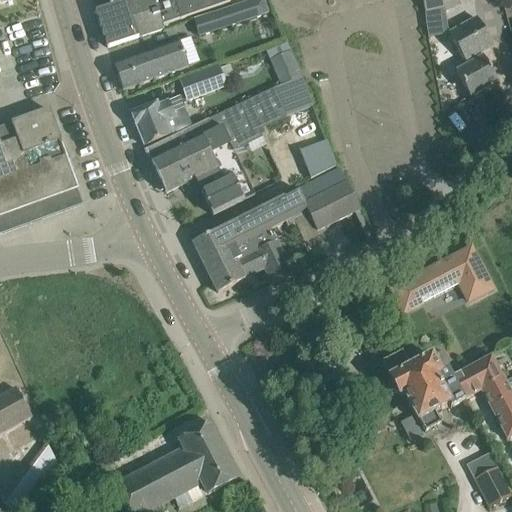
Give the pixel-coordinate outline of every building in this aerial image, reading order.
[(124,0),(125,2),(112,6),(109,7),(109,8),(95,12),(107,49),(163,30),(162,27),(180,21),(230,6),(228,0),(124,0)] [(261,0),(258,0),(195,21),(200,37),(267,16),(261,0)] [(458,0),(421,0),(425,14),(460,6),(458,0)] [(465,63),(481,54),(493,47),(477,19),(449,35),(465,63)] [(179,43),(113,66),(122,92),(188,68),(179,43)] [(497,82),(481,54),(465,63),(467,67),(456,73),(470,98),(497,82)] [(218,66),(178,80),(186,103),(227,88),(218,66)] [(280,89),(276,90),(287,118),(312,108),(301,79),(280,89)] [(185,132),(145,151),(166,194),(196,180),(200,188),(241,168),(234,152),(262,139),(258,131),(287,118),(275,91),(250,102),(222,115),(185,132)] [(175,119),(168,102),(158,106),(156,103),(130,114),(144,147),(176,134),(170,121),(175,119)] [(49,111),(11,125),(23,156),(59,143),(60,143),(49,111)] [(11,125),(0,128),(0,235),(82,206),(70,172),(74,171),(69,160),(65,161),(59,143),(23,156),(11,125)] [(303,152),(300,153),(311,180),(335,168),(335,166),(325,143),(303,152)] [(255,197),(241,168),(200,188),(213,217),(255,197)] [(316,233),(360,212),(339,170),(297,191),(307,214),(316,233)] [(270,231),(307,214),(297,191),(282,198),(281,196),(216,228),(218,231),(192,244),(218,294),(244,280),(264,270),(272,286),(293,275),(270,231)] [(471,249),(411,280),(423,304),(459,286),(468,303),(487,293),(492,290),(471,249)] [(0,437),(31,420),(16,391),(19,390),(0,348),(0,437)] [(403,396),(408,404),(425,395),(439,387),(441,390),(453,383),(471,373),(469,369),(451,379),(447,371),(441,374),(431,357),(411,368),(401,352),(382,363),(390,379),(389,380),(399,398),(403,396)] [(453,383),(463,402),(481,393),(504,381),(491,357),(469,369),(471,373),(453,383)] [(504,381),(481,393),(507,441),(511,438),(511,380),(505,384),(504,381)] [(425,395),(408,404),(417,422),(419,422),(425,433),(441,425),(434,413),(448,406),(450,409),(463,402),(453,383),(441,390),(439,387),(425,395)] [(380,420),(368,426),(373,436),(385,430),(380,420)] [(210,424),(192,434),(177,442),(182,451),(111,489),(123,511),(148,511),(200,485),(206,496),(239,479),(210,424)] [(46,445),(3,505),(12,511),(28,511),(59,469),(46,445)] [(511,494),(498,468),(473,482),(488,511),(511,498),(511,494)]
